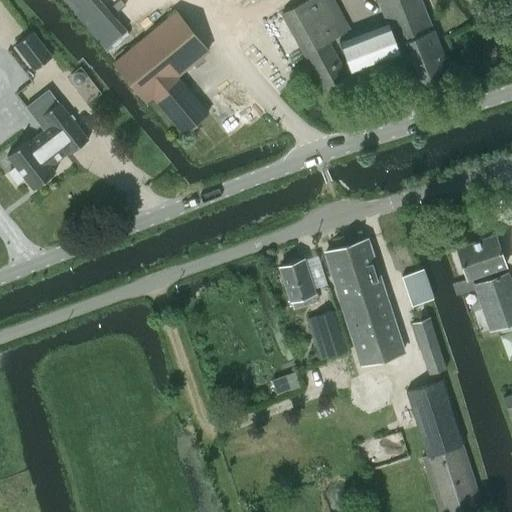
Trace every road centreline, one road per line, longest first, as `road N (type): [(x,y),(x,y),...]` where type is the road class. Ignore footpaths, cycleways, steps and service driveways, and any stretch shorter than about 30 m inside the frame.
road 1 (tertiary): [(511,92),(317,155),(0,277)]
road 2 (unclassified): [(0,338),(511,159)]
